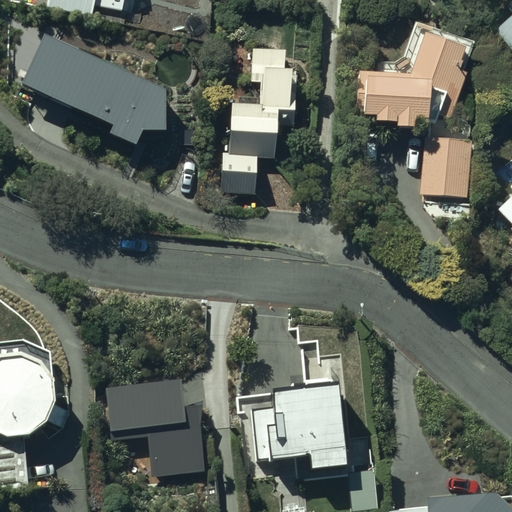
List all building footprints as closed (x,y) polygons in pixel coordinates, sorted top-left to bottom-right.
[(44,0),(43,9),(92,19),(96,1),(121,6),(122,0),(44,0)] [(511,12),(491,32),(511,54),(511,12)] [(165,116),(163,74),(42,22),(20,71),(111,110),(105,123),(134,136),(142,117),(165,116)] [(357,76),(356,119),(368,119),(367,124),(386,125),(385,131),(437,133),(440,121),(451,125),(466,77),(456,74),(465,43),(415,28),(400,78),(357,76)] [(252,108),(221,107),(220,155),(216,155),(215,194),(250,195),(251,160),(269,160),(270,127),(287,128),(288,74),(280,73),(281,51),(247,50),(247,80),(253,80),(252,108)] [(467,142),(421,139),(417,195),(464,198),(467,142)] [(511,190),(490,211),(511,234),(511,190)] [(261,446),(262,461),(294,460),(295,479),(342,477),(344,510),(371,509),(367,438),(347,439),(340,354),(303,357),(302,349),(298,349),(302,390),(262,393),(266,446),(261,446)] [(0,437),(3,439),(16,439),(29,435),(40,427),(47,417),(51,404),(51,390),(46,378),(37,367),(25,360),(12,358),(0,359),(0,437)] [(505,511),(487,495),(414,503),(415,511),(406,511),(505,511)]
